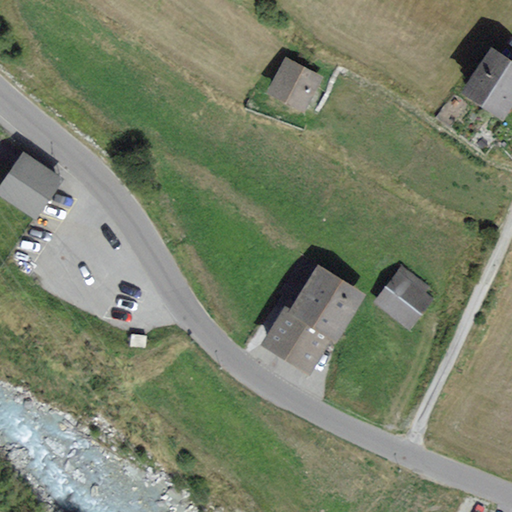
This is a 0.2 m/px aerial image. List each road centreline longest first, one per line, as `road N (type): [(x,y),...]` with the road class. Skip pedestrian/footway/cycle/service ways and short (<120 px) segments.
road 1 (unclassified): [(408,453),(283,395),(241,366),(184,303),(112,191),(0,93)]
road 2 (residential): [(511,221),(408,453)]
